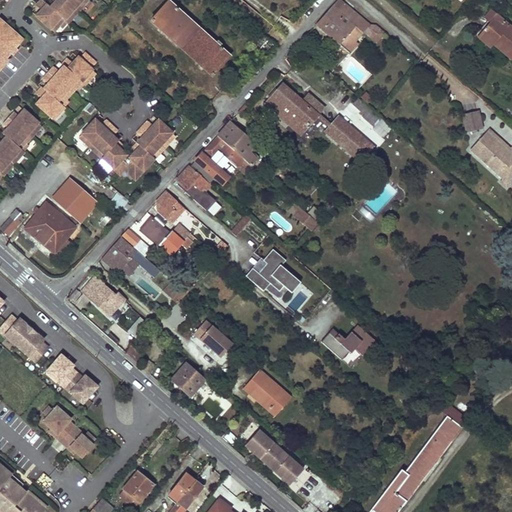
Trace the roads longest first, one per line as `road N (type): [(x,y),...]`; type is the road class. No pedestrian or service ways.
road 1 (residential): [(50,301),(328,0)]
road 2 (secondary): [(50,301),(288,511)]
road 3 (residential): [(46,43),(81,40),(131,83),(139,117),(125,130),(107,112)]
